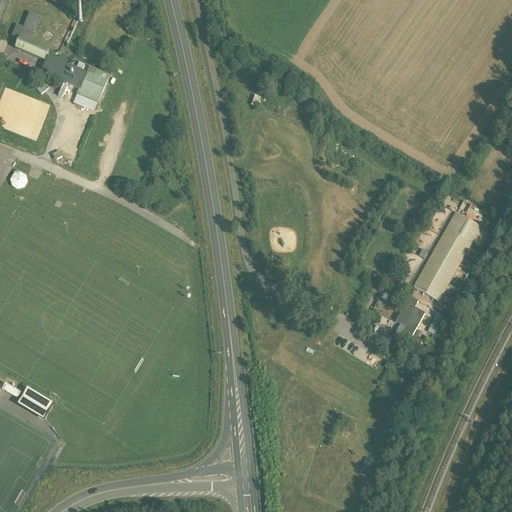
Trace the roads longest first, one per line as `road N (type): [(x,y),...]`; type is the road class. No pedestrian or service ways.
road 1 (primary): [(170,0),(204,158),(237,383)]
road 2 (residential): [(0,149),(104,191),(190,240)]
road 3 (track): [(511,380),(452,511)]
